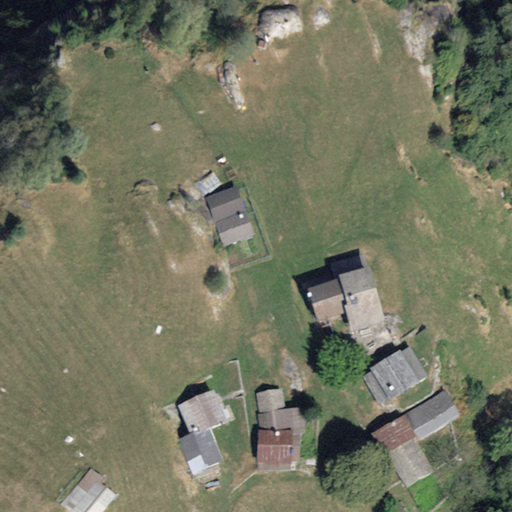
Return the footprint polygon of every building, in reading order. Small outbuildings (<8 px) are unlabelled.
[(236,190),(205,201),(222,249),(254,238),(236,190)] [(369,270),(307,288),(317,323),(345,314),(352,336),(386,326),(369,270)] [(408,348),(362,377),(383,410),(429,381),(408,348)] [(282,391),(256,395),(261,432),(257,466),(295,466),(298,437),(304,435),(301,409),(285,411),(282,391)] [(443,393),(370,438),(405,494),(435,475),(416,444),(458,417),(443,393)] [(212,395),(177,409),(188,436),(178,440),(192,475),(220,464),(207,433),(225,426),(212,395)] [(107,482),(90,469),(58,508),(63,511),(105,511),(116,499),(102,488),(107,482)]
